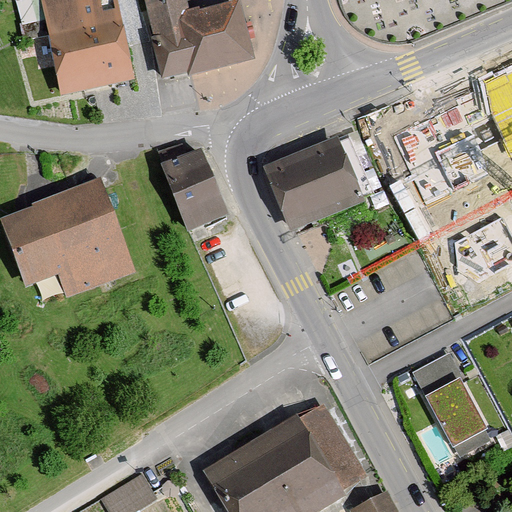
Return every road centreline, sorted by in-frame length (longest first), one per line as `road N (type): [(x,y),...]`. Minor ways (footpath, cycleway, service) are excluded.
road 1 (residential): [(324,341),(45,511)]
road 2 (residential): [(245,139),(208,126),(80,139),(0,127)]
road 3 (tertiary): [(324,341),(242,173),(245,139)]
road 4 (tertiary): [(418,511),(324,341)]
road 5 (tertiary): [(352,88),(511,26)]
